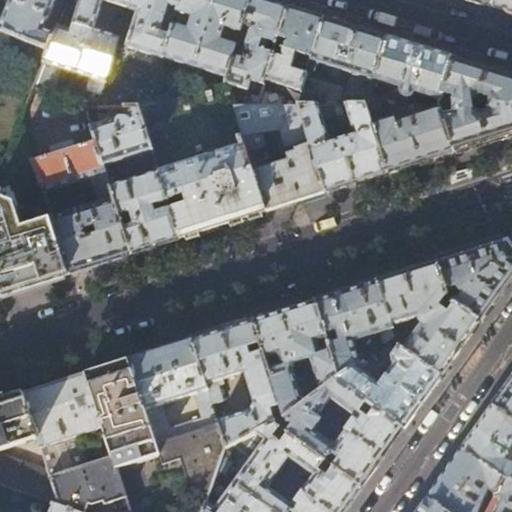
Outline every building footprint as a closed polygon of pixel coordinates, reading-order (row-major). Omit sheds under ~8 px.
[(11,0),(0,30),(0,31),(50,51),(57,33),(47,29),(57,0),(11,0)] [(74,0),(74,4),(79,6),(71,30),(59,27),(57,33),(50,51),(45,63),(106,83),(119,38),(93,30),(103,1),(128,10),(131,0),(74,0)] [(131,0),(128,10),(139,13),(128,47),(164,58),(172,33),(162,30),(170,4),(180,7),(182,0),(131,0)] [(182,0),(180,7),(178,13),(194,18),(190,31),(174,26),(172,33),(164,58),(228,78),(238,47),(222,43),(227,28),(242,33),(252,0),(182,0)] [(266,0),(252,0),(242,33),(238,47),(228,78),(226,85),(249,92),(252,83),(265,87),(267,82),(275,57),(275,55),(267,53),(269,42),(278,45),(280,40),(289,7),(266,0)] [(511,0),(494,0),(493,7),(511,12),(511,0)] [(306,12),(289,7),(280,40),(291,44),(288,45),(287,47),(285,51),(284,54),(284,56),(285,60),(275,57),(267,82),(303,93),(309,75),(294,71),(298,54),(313,59),(326,18),(306,12)] [(354,27),(326,18),(313,59),(312,63),(334,70),(333,76),(341,78),(343,73),(353,76),(343,106),(367,106),(371,94),(374,81),(388,38),(354,27)] [(422,48),(388,38),(374,81),(402,89),(402,90),(402,93),(403,95),(404,96),(405,97),(406,98),(408,98),(409,98),(411,98),(413,96),(415,94),(415,93),(443,97),(444,95),(455,58),(422,48)] [(511,75),(455,58),(444,95),(456,99),(456,102),(453,102),(453,113),(455,113),(455,115),(444,118),(455,152),(499,138),(511,134),(511,75)] [(85,108),(35,88),(32,97),(47,146),(93,132),(91,127),(85,108)] [(225,88),(140,108),(154,152),(161,173),(181,239),(221,227),(267,212),(235,108),(229,88),(225,88)] [(313,95),(303,93),(299,107),(310,107),(313,95)] [(385,99),(371,94),(367,106),(370,115),(380,112),(385,99)] [(370,115),(367,106),(343,106),(334,107),(337,119),(349,115),(356,135),(331,143),(319,107),(310,107),(299,107),(310,143),(311,146),(326,193),(356,184),(388,174),(373,126),(370,115)] [(299,107),(235,108),(267,212),(296,203),(326,193),(311,146),(297,151),(298,154),(289,157),(290,161),(267,169),(261,149),(266,135),(266,130),(285,129),(290,149),(310,143),(299,107)] [(120,118),(91,127),(93,132),(96,143),(104,167),(154,152),(140,108),(126,108),(129,117),(128,118),(120,118)] [(397,119),(373,126),(388,174),(419,164),(455,152),(444,118),(441,110),(398,123),(397,119)] [(24,135),(18,132),(10,155),(36,166),(44,194),(96,178),(92,185),(99,205),(88,208),(84,195),(68,199),(66,207),(68,215),(53,219),(71,274),(77,272),(132,255),(124,228),(120,216),(110,187),(104,167),(96,143),(76,149),(74,143),(53,150),(54,155),(36,161),(24,135)] [(53,219),(44,194),(36,166),(10,155),(0,179),(0,296),(27,288),(1,210),(22,219),(20,219),(40,284),(71,274),(53,219)] [(161,173),(110,187),(120,216),(131,213),(135,225),(124,228),(132,255),(173,242),(181,239),(161,173)] [(438,262),(447,290),(459,287),(465,294),(461,300),(455,295),(450,298),(450,300),(453,301),(480,321),(496,299),(511,276),(511,242),(509,239),(503,242),(438,262)] [(407,272),(378,281),(393,326),(420,318),(423,324),(404,350),(441,376),(458,352),(480,321),(453,301),(445,312),(440,309),(449,297),(447,290),(438,262),(407,272)] [(337,294),(316,301),(327,334),(338,331),(341,341),(330,344),(341,377),(361,363),(355,342),(395,330),(393,326),(378,281),(337,294)] [(284,311),(254,321),(282,406),(285,417),(304,404),(293,372),(295,363),(311,358),(322,391),(336,380),(341,377),(330,344),(327,334),(316,301),(284,311)] [(215,333),(193,340),(212,402),(222,399),(218,385),(224,383),(223,379),(245,373),(255,403),(252,411),(218,421),(219,424),(227,449),(233,446),(274,425),(277,423),(273,411),(282,406),(254,321),(215,333)] [(219,424),(218,421),(212,402),(193,340),(152,353),(130,360),(158,443),(219,424)] [(420,405),(441,376),(404,350),(400,347),(392,357),(394,363),(396,364),(382,385),(363,372),(369,364),(365,360),(361,363),(341,377),(336,380),(368,403),(376,409),(403,429),(420,405)] [(105,368),(86,374),(118,470),(161,457),(164,466),(180,460),(190,489),(211,496),(219,472),(225,455),(227,449),(219,424),(158,443),(130,360),(105,368)] [(74,511),(131,511),(118,470),(86,374),(55,384),(23,394),(38,440),(60,507),(74,511)] [(332,453),(341,459),(334,468),(361,487),(379,463),(403,429),(376,409),(369,419),(361,413),(368,403),(336,380),(322,391),(304,404),(285,417),(282,419),(292,426),(286,434),(288,435),(325,462),(332,453)] [(511,380),(493,407),(511,419),(511,380)] [(0,401),(0,452),(38,440),(23,394),(0,401)] [(511,447),(511,419),(493,407),(480,425),(462,450),(503,479),(511,481),(511,463),(506,461),(511,447)] [(273,438),(280,430),(274,425),(233,446),(252,458),(234,483),(273,511),(343,511),(361,487),(334,468),(325,462),(288,435),(282,444),(273,438)] [(511,511),(511,481),(503,479),(462,450),(445,474),(427,499),(447,511),(478,511),(489,489),(498,496),(506,497),(498,511),(511,511)] [(234,462),(225,455),(219,472),(224,476),(234,462)] [(216,510),(208,504),(205,511),(273,511),(234,483),(216,510)] [(447,511),(427,499),(417,511),(447,511)]
